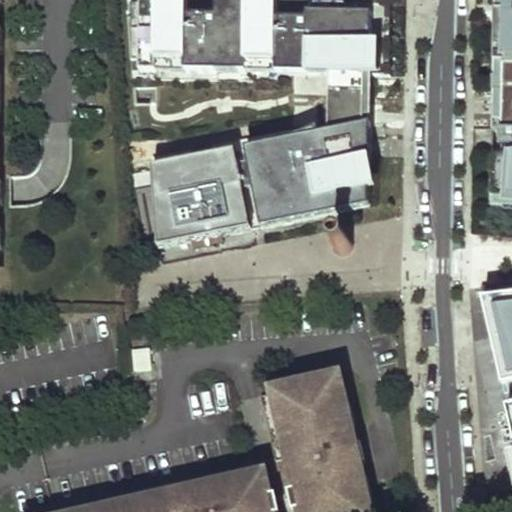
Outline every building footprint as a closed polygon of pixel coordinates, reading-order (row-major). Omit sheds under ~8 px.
[(161,250),(370,204),(372,126),(365,127),(366,77),(389,77),(391,0),(330,0),(330,15),(309,14),(308,0),(276,0),(276,4),(218,1),(217,0),(187,0),(187,2),(127,1),(133,73),(329,76),(329,133),(318,135),(316,124),(300,128),(302,140),(222,155),(220,147),(192,153),(193,161),(154,171),(161,250)] [(511,0),(503,0),(504,17),(494,17),(493,69),(503,69),(503,96),(511,96),(511,0)] [(494,0),(494,17),(504,17),(503,0),(494,0)] [(493,96),(503,96),(503,69),(493,69),(493,96)] [(511,119),(511,96),(503,96),(493,96),(492,120),(502,120),(511,119)] [(511,119),(502,120),(502,138),(500,138),(500,139),(500,150),(502,150),(511,150),(511,119)] [(502,120),(492,120),(492,138),(500,139),(500,138),(502,138),(502,120)] [(511,150),(502,150),(503,159),(511,158),(511,150)] [(511,158),(503,159),(492,161),(491,201),(510,202),(510,212),(511,211),(511,158)] [(510,202),(491,201),(491,210),(510,212),(510,202)] [(352,240),(350,237),(347,236),(343,235),(339,236),(336,237),(333,240),(332,244),(331,248),(333,252),(335,255),(339,257),(342,258),(346,257),(349,256),(352,253),(354,250),(354,247),(354,243),(352,240)] [(511,284),(482,289),(511,400),(511,284)] [(135,370),(153,368),(150,349),(133,351),(135,370)] [(274,459),(47,511),(370,511),(362,477),(355,479),(347,445),(354,443),(343,394),(339,378),(323,382),(322,379),(287,387),(288,390),(259,397),(274,459)] [(354,443),(347,445),(355,479),(362,477),(354,443)]
